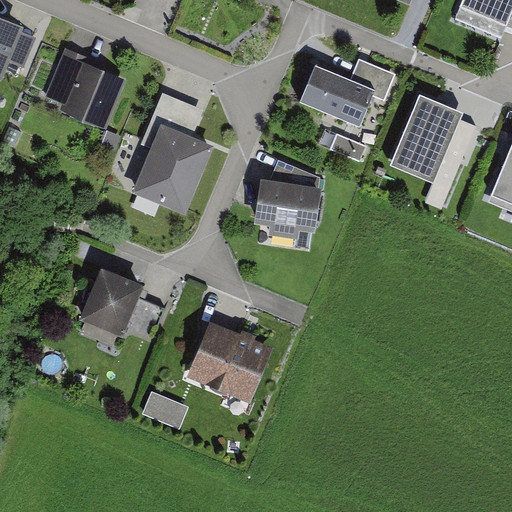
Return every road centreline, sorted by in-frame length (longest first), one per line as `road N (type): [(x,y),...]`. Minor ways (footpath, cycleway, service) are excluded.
road 1 (residential): [(267,91),(191,268),(300,314)]
road 2 (residential): [(267,91),(43,0)]
road 3 (residential): [(411,58),(299,13),(267,91)]
